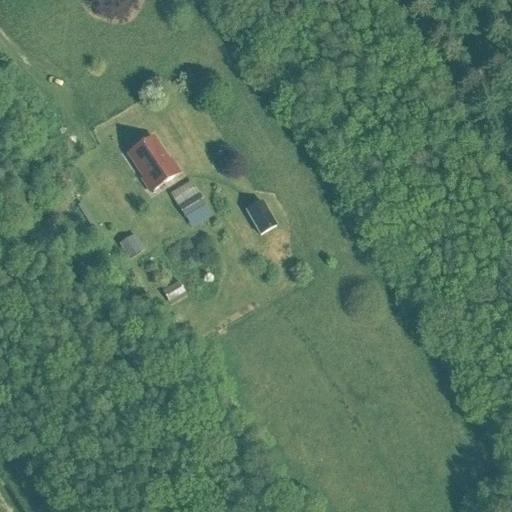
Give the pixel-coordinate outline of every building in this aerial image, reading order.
[(242,124),(234,131),(256,157),(264,150),(242,124)] [(143,182),(141,183),(149,195),(178,175),(170,163),(168,165),(153,142),(128,159),(143,182)] [(186,184),(190,198),(211,193),(208,178),(186,184)] [(196,203),(205,224),(229,214),(220,193),(196,203)] [(275,236),(290,227),(284,217),(269,226),(275,236)] [(134,237),(143,255),(158,248),(149,230),(134,237)] [(187,295),(200,290),(196,278),(183,283),(187,295)] [(178,284),(163,293),(171,306),(186,297),(178,284)]
